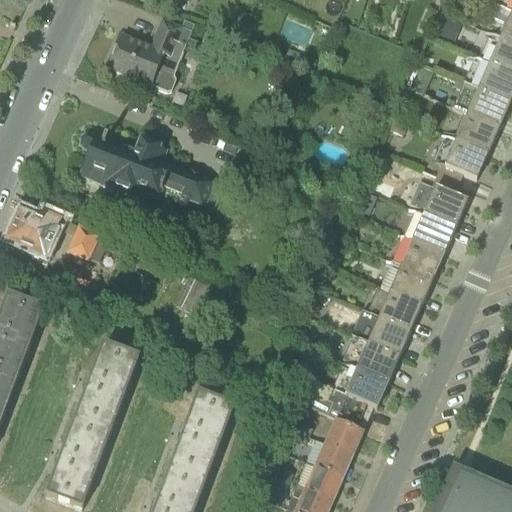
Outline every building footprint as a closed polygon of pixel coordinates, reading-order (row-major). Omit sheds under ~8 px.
[(511,0),(498,0),(496,9),(503,12),(511,15),(511,0)] [(491,21),(496,10),(485,6),(480,17),(491,21)] [(491,33),(498,36),(497,40),(511,46),(511,15),(503,12),(496,9),(491,21),(495,23),(491,33)] [(184,24),(182,31),(162,23),(150,52),(122,41),(118,49),(117,49),(110,68),(111,68),(109,73),(150,90),(150,89),(168,96),(172,95),(176,84),(174,81),(186,51),(201,58),(203,58),(206,56),(207,55),(208,52),(201,49),(202,47),(189,42),(195,29),(184,24)] [(234,44),(208,33),(202,47),(201,49),(208,52),(208,53),(228,60),(233,46),(234,44)] [(511,76),(511,46),(497,40),(495,44),(489,41),(479,62),(511,76)] [(233,46),(228,60),(242,66),(247,51),(233,46)] [(289,52),(285,63),(313,73),(317,62),(289,52)] [(464,87),(510,106),(511,102),(511,76),(479,62),(475,60),(464,85),(465,86),(464,87)] [(423,97),(433,76),(419,70),(410,91),(423,97)] [(453,112),(466,118),(499,132),(510,106),(464,87),(453,112)] [(488,158),(499,132),(466,118),(462,128),(458,126),(451,142),(488,158)] [(389,133),(403,140),(409,126),(394,120),(389,133)] [(90,155),(80,178),(117,193),(113,204),(130,210),(136,195),(156,203),(157,201),(183,212),(187,203),(203,209),(214,214),(223,192),(211,187),(212,186),(198,181),(200,178),(190,174),(189,178),(159,167),(164,153),(147,147),(148,144),(148,143),(147,142),(146,141),(145,140),(144,140),(142,140),(141,140),(141,141),(135,155),(104,143),(91,137),(89,137),(87,137),(85,137),(84,138),(82,139),(81,140),(81,141),(80,143),(80,144),(80,146),(80,147),(80,148),(81,149),(81,150),(83,152),(84,153),(90,155)] [(476,184),(488,158),(451,142),(445,140),(435,166),(441,169),(436,180),(458,190),(463,179),(476,184)] [(382,181),(390,160),(377,155),(369,176),(382,181)] [(359,189),(364,175),(348,169),(343,184),(359,189)] [(419,186),(409,209),(421,214),(419,218),(422,219),(455,233),(463,214),(459,212),(462,205),(453,201),(458,190),(436,180),(432,191),(419,186)] [(364,197),(357,214),(369,220),(377,202),(364,197)] [(8,230),(5,238),(9,242),(8,245),(45,261),(57,233),(61,224),(42,216),(38,225),(20,217),(14,229),(9,230),(8,230)] [(422,219),(411,245),(444,259),(455,233),(422,219)] [(75,241),(69,254),(86,262),(95,241),(96,239),(79,232),(75,241)] [(95,241),(86,262),(99,267),(108,246),(95,241)] [(411,245),(400,271),(433,285),(444,259),(411,245)] [(401,271),(390,296),(422,310),(433,285),(401,271)] [(188,280),(174,308),(205,323),(219,295),(188,280)] [(390,296),(379,322),(410,336),(422,310),(390,296)] [(361,314),(350,340),(353,341),(355,342),(367,348),(399,362),(410,336),(379,322),(375,320),(361,314)] [(2,327),(0,330),(0,487),(53,511),(69,511),(128,385),(82,364),(27,484),(21,481),(29,463),(6,453),(0,466),(0,451),(48,348),(2,327)] [(388,387),(399,362),(367,348),(355,342),(353,341),(343,363),(352,367),(350,371),(354,373),(354,372),(388,387)] [(299,390),(293,405),(328,420),(335,423),(363,435),(373,412),(377,413),(388,387),(356,374),(346,399),(332,393),(331,392),(326,402),(299,390)] [(196,415),(185,435),(217,452),(228,432),(196,415)] [(363,437),(362,437),(336,425),(326,449),(352,460),(363,437)] [(301,428),(297,436),(308,441),(312,433),(301,428)] [(185,435),(175,454),(207,471),(217,452),(185,435)] [(308,441),(297,436),(293,444),(304,450),(308,441)] [(342,483),(352,460),(326,449),(315,471),(342,483)] [(175,454),(164,473),(197,490),(207,471),(175,454)] [(251,456),(245,467),(253,472),(259,460),(251,456)] [(245,467),(239,478),(247,483),(253,472),(245,467)] [(332,507),(342,483),(315,471),(306,494),(305,495),(332,507)] [(511,511),(511,500),(502,496),(503,495),(501,494),(501,496),(482,488),(483,486),(481,485),(480,487),(462,479),(462,477),(461,477),(460,478),(453,475),(454,471),(452,471),(434,511),(511,511)] [(164,473),(154,492),(163,497),(174,503),(185,509),(186,510),(197,490),(164,473)] [(280,473),(276,482),(287,487),(291,478),(280,473)] [(287,487),(276,482),(272,489),(284,494),(287,487)] [(329,511),(332,507),(305,495),(306,494),(296,490),(286,511),(329,511)] [(231,494),(225,505),(233,510),(239,499),(231,494)] [(163,497),(159,505),(170,511),(174,503),(163,497)] [(174,503),(170,511),(171,511),(183,511),(185,509),(174,503)]
